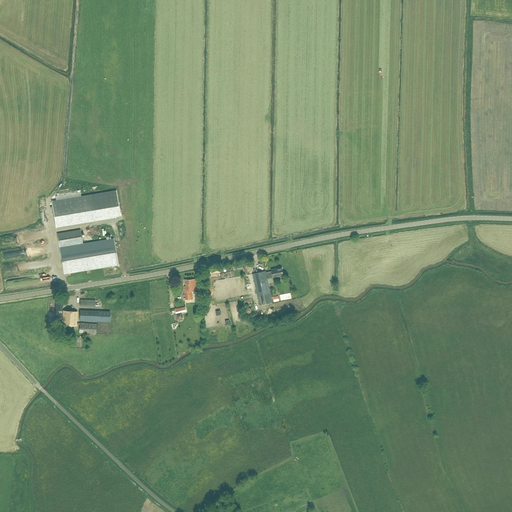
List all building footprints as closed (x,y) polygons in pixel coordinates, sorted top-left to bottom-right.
[(116,190),(51,201),(55,224),(120,213),(116,190)] [(83,243),(80,230),(57,234),(59,248),(83,244),(83,243)] [(59,248),(64,274),(118,265),(113,238),(83,243),(83,244),(59,248)] [(15,272),(13,265),(6,267),(7,274),(15,272)] [(272,271),(266,272),(266,271),(253,274),(259,305),(272,302),(267,279),(273,277),(273,278),(283,275),(281,268),(271,270),(272,271)] [(195,279),(184,280),(184,300),(192,300),(192,292),(196,291),(195,279)] [(95,306),(95,298),(81,297),(81,299),(80,299),(80,306),(95,306)] [(175,309),(176,314),(181,313),(176,314),(173,315),(175,321),(183,319),(181,308),(178,308),(175,309)] [(110,311),(79,310),(79,320),(109,322),(110,311)] [(64,333),(72,334),(72,326),(76,326),(77,312),(63,311),(62,321),(64,321),(63,325),(65,325),(64,333)] [(96,334),(96,324),(79,323),(79,329),(83,330),(83,333),(96,334)]
